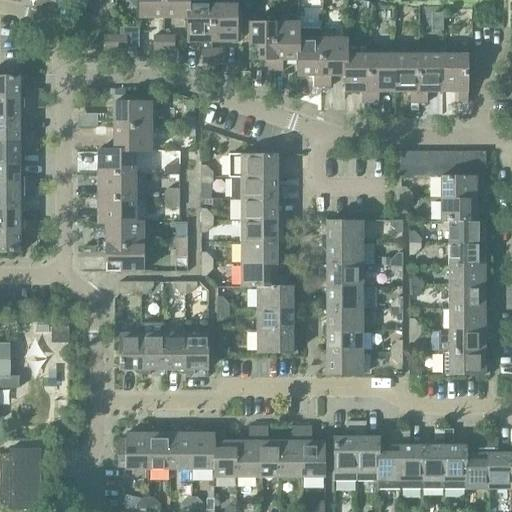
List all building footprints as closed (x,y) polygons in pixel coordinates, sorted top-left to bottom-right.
[(138,0),(139,18),(164,18),(163,0),(138,0)] [(163,0),(164,18),(187,18),(188,18),(188,5),(189,5),(188,0),(163,0)] [(212,42),(212,5),(211,0),(188,0),(189,5),(188,5),(188,18),(187,18),(187,42),(200,42),(200,50),(201,50),(201,64),(212,64),(212,50),(212,42)] [(212,5),(212,42),(237,42),(237,5),(212,5)] [(266,71),(274,71),(274,23),(249,23),(249,60),(266,60),(266,71)] [(282,61),(297,60),(298,60),(298,39),(299,39),(299,29),(299,23),(274,23),(274,71),(282,71),(282,61)] [(322,87),(322,39),(322,29),(299,29),(299,39),(298,39),(298,60),(297,60),(297,76),(314,76),(314,87),(322,87)] [(116,50),(116,36),(105,36),(105,50),(116,50)] [(126,36),(116,36),(116,50),(126,50),(126,36)] [(153,50),(164,50),(164,36),(153,36),(153,50)] [(164,36),(164,50),(174,51),(174,36),(164,36)] [(330,76),(345,76),(346,76),(346,55),(347,55),(347,43),(347,39),(322,39),(322,87),(330,87),(330,76)] [(370,103),(370,55),(370,43),(347,43),(347,55),(346,55),(346,76),(345,76),(345,92),(346,92),(362,93),(362,103),(370,103)] [(212,50),(212,64),(222,64),(222,50),(212,50)] [(370,55),(370,103),(378,103),(378,92),(394,92),(394,55),(370,55)] [(418,55),(394,55),(394,92),(410,92),(410,103),(418,103),(418,55)] [(442,55),(418,55),(418,103),(426,103),(426,92),(442,92),(442,55)] [(467,55),(442,55),(442,92),(458,92),(458,103),(468,103),(467,55)] [(0,76),(0,98),(35,99),(35,90),(19,90),(19,76),(0,76)] [(0,98),(0,120),(19,121),(19,108),(35,108),(35,99),(0,98)] [(113,102),(113,127),(151,127),(151,102),(113,102)] [(180,120),(179,127),(195,127),(195,117),(183,117),(180,120)] [(0,120),(0,142),(35,142),(35,133),(19,133),(19,121),(0,120)] [(113,127),(113,150),(113,151),(135,151),(135,152),(151,152),(151,127),(113,127)] [(195,127),(179,127),(179,134),(183,137),(195,137),(195,127)] [(0,142),(0,164),(19,165),(19,152),(35,152),(35,142),(0,142)] [(97,150),(97,175),(135,175),(135,152),(135,151),(113,151),(113,150),(97,150)] [(412,176),(424,176),(424,152),(412,153),(412,176)] [(424,176),(436,176),(436,152),(424,152),(424,176)] [(436,176),(440,176),(448,176),(448,152),(436,152),(436,176)] [(448,152),(448,176),(460,176),(460,152),(448,152)] [(460,152),(460,176),(473,176),(473,152),(460,152)] [(473,176),(476,176),(485,176),(485,152),(473,152),(473,176)] [(400,176),(412,176),(412,153),(400,153),(400,176)] [(229,178),(241,178),(279,178),(279,173),(276,170),(276,155),(241,155),(229,155),(229,178)] [(0,164),(0,186),(35,187),(35,178),(19,178),(19,165),(0,164)] [(179,165),(174,165),(167,165),(164,168),(164,175),(179,175),(179,165)] [(201,166),(201,178),(213,178),(213,173),(205,166),(201,166)] [(97,175),(97,199),(135,199),(135,175),(97,175)] [(440,176),(441,199),(481,199),(481,191),(476,191),(476,176),(473,176),(460,176),(448,176),(440,176)] [(213,178),(201,178),(201,190),(205,190),(213,182),(213,178)] [(241,178),(241,199),(276,199),(276,185),(279,182),(279,178),(241,178)] [(0,186),(0,208),(19,209),(19,196),(35,196),(35,187),(0,186)] [(400,187),(400,199),(412,199),(412,195),(405,187),(400,187)] [(164,189),(164,199),(179,199),(179,189),(164,189)] [(97,224),(105,224),(105,223),(135,223),(135,222),(135,199),(97,199),(97,224)] [(179,199),(164,199),(164,206),(167,209),(179,209),(179,199)] [(241,199),(241,221),(279,221),(279,217),(276,214),(276,199),(241,199)] [(412,199),(400,199),(400,211),(405,211),(412,205),(412,199)] [(441,222),(449,222),(449,221),(476,221),(476,208),(481,208),(481,199),(441,199),(441,222)] [(0,208),(0,230),(35,230),(35,221),(19,221),(19,209),(0,208)] [(201,209),(201,221),(213,221),(213,216),(205,209),(201,209)] [(213,221),(201,221),(201,233),(205,233),(213,226),(213,221)] [(241,221),(241,243),(276,243),(276,229),(279,226),(279,221),(241,221)] [(323,239),(323,244),(362,244),(362,221),(326,221),(326,236),(323,239)] [(397,233),(402,233),(402,221),(390,221),(390,226),(397,233)] [(449,222),(449,243),(489,243),(489,235),(484,235),(484,221),(476,221),(449,221),(449,222)] [(105,224),(105,247),(143,247),(143,222),(135,222),(135,223),(105,223),(105,224)] [(35,230),(0,230),(0,253),(19,253),(19,240),(35,240),(35,230)] [(408,232),(408,244),(420,244),(420,239),(413,232),(408,232)] [(172,247),(175,248),(175,247),(187,247),(187,237),(179,237),(175,237),(171,239),(172,247)] [(241,243),(241,265),(279,265),(279,260),(276,257),(276,243),(241,243)] [(449,243),(449,265),(484,265),(484,252),(489,252),(489,243),(449,243)] [(326,251),(326,265),(362,266),(362,244),(323,244),(323,248),(326,251)] [(420,244),(408,244),(408,256),(413,256),(420,249),(420,244)] [(143,247),(105,247),(105,272),(143,272),(143,247)] [(175,247),(175,248),(175,257),(187,257),(187,247),(175,247)] [(201,253),(201,265),(213,265),(213,260),(205,253),(201,253)] [(390,261),(390,266),(402,266),(402,253),(397,253),(390,261)] [(213,265),(201,265),(201,277),(205,277),(213,270),(213,265)] [(241,288),(257,288),(257,287),(276,287),(276,286),(276,272),(279,269),(279,265),(241,265),(241,288)] [(323,283),(323,287),(362,287),(362,266),(326,265),(326,280),(323,283)] [(449,265),(449,287),(489,287),(489,279),(484,279),(484,265),(449,265)] [(402,266),(390,266),(390,270),(397,277),(402,277),(402,266)] [(408,275),(408,287),(420,287),(420,283),(413,275),(408,275)] [(118,294),(141,294),(141,282),(118,282),(118,294)] [(141,282),(141,294),(153,294),(153,282),(141,282)] [(180,294),(185,294),(185,283),(173,282),(173,289),(180,294)] [(185,283),(185,294),(189,294),(197,288),(197,283),(185,283)] [(257,288),(257,309),(295,309),(295,305),(292,302),(292,286),(276,286),(276,287),(257,287),(257,288)] [(326,295),(326,309),(362,309),(362,287),(323,287),(323,292),(326,295)] [(420,287),(408,287),(408,299),(413,299),(420,292),(420,287)] [(449,287),(449,309),(484,309),(484,295),(489,295),(489,287),(449,287)] [(217,297),(217,309),(229,309),(229,304),(221,297),(217,297)] [(390,304),(390,309),(402,309),(402,297),(397,297),(390,304)] [(229,309),(217,309),(217,321),(221,321),(229,314),(229,309)] [(257,309),(257,331),(292,331),(292,317),(295,314),(295,309),(257,309)] [(323,326),(323,331),(362,331),(362,309),(326,309),(326,323),(323,326)] [(402,309),(390,309),(390,314),(397,321),(402,321),(402,309)] [(449,309),(448,331),(489,331),(489,322),(484,322),(484,309),(449,309)] [(408,319),(408,331),(420,331),(420,326),(413,319),(408,319)] [(51,339),(69,339),(69,326),(51,326),(51,339)] [(292,331),(257,331),(257,354),(295,354),(295,348),(292,345),(292,331)] [(326,338),(326,353),(362,353),(362,331),(323,331),(323,335),(326,338)] [(420,331),(408,331),(408,343),(413,343),(420,336),(420,331)] [(438,352),(448,352),(484,352),(484,339),(489,339),(489,331),(448,331),(438,331),(438,352)] [(136,373),(141,373),(141,334),(118,334),(118,370),(134,370),(136,373)] [(141,334),(141,373),(146,373),(149,370),(163,370),(163,334),(141,334)] [(185,334),(163,334),(163,370),(177,370),(180,373),(185,373),(185,334)] [(208,334),(185,334),(185,373),(189,373),(192,370),(208,370),(208,334)] [(390,348),(390,353),(402,353),(402,341),(397,341),(390,348)] [(217,342),(217,354),(229,354),(221,342),(217,342)] [(0,387),(19,388),(19,376),(9,376),(9,343),(0,343),(0,387)] [(484,352),(448,352),(448,375),(489,375),(489,374),(489,366),(484,366),(484,352)] [(362,353),(326,353),(326,367),(323,370),(323,374),(321,374),(321,376),(362,376),(362,353)] [(402,353),(390,353),(390,358),(397,365),(402,365),(402,353)] [(408,364),(408,376),(420,375),(420,370),(413,364),(408,364)] [(333,481),(356,481),(356,422),(347,422),(346,438),(333,438),(333,481)] [(356,481),(377,481),(377,473),(378,473),(378,446),(379,446),(379,438),(365,438),(365,422),(356,422),(356,481)] [(214,469),(213,469),(213,477),(236,477),(236,442),(223,442),(223,426),(214,426),(214,434),(214,469)] [(248,442),(236,442),(236,477),(258,477),(258,426),(248,426),(248,442)] [(267,426),(258,426),(258,477),(279,477),(279,442),(267,442),(267,426)] [(292,442),(279,442),(279,477),(301,477),(301,426),(292,426),(292,442)] [(311,426),(301,426),(301,477),(324,477),(324,473),(324,442),(311,442),(311,426)] [(125,469),(148,469),(148,429),(140,429),(140,434),(125,434),(125,439),(117,439),(117,467),(125,467),(125,469)] [(148,469),(170,469),(170,434),(156,434),(156,429),(148,429),(148,469)] [(170,469),(191,469),(191,429),(183,429),(183,434),(170,434),(170,469)] [(191,469),(213,469),(214,469),(214,434),(200,434),(200,429),(191,429),(191,469)] [(377,489),(399,489),(400,430),(390,430),(390,446),(379,446),(378,446),(378,473),(377,473),(377,481),(377,489)] [(399,489),(421,489),(421,446),(409,446),(409,430),(400,430),(399,489)] [(421,489),(443,489),(443,430),(434,430),(434,446),(421,446),(421,489)] [(443,489),(465,489),(465,454),(466,454),(466,446),(453,446),(453,430),(443,430),(443,489)] [(465,489),(488,489),(488,438),(478,438),(478,454),(466,454),(465,454),(465,489)] [(488,489),(509,489),(509,454),(497,454),(497,438),(488,438),(488,489)] [(61,452),(76,453),(76,439),(70,439),(61,439),(61,452)] [(40,510),(40,449),(9,449),(9,454),(0,453),(0,504),(9,505),(9,510),(40,510)] [(136,509),(148,509),(148,497),(143,498),(136,505),(136,509)] [(148,497),(148,509),(160,509),(160,505),(153,497),(148,497)] [(191,509),(191,497),(186,497),(179,505),(179,509),(191,509)] [(196,497),(191,497),(191,509),(203,509),(203,505),(196,497)] [(325,511),(326,499),(307,499),(306,511),(325,511)]
